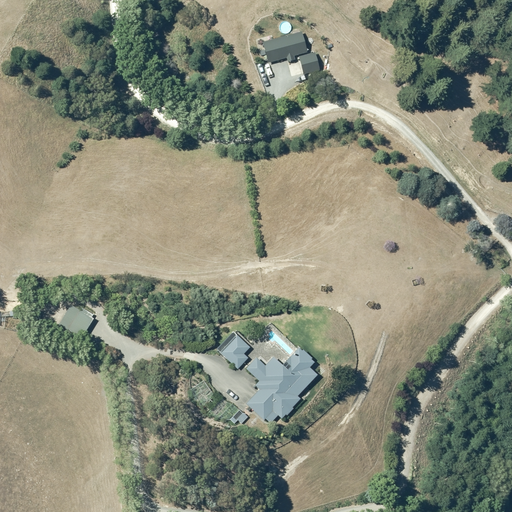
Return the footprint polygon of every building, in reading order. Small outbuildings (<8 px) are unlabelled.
[(305,51),(299,31),(260,42),(266,63),(284,57),(286,61),(294,59),(292,54),(305,51)] [(318,70),(313,52),(296,56),(301,75),(318,70)] [(91,318),(68,305),(58,324),(80,337),(91,318)] [(247,347),(229,331),(218,344),(222,348),(218,352),(236,368),(246,357),(242,353),(247,347)] [(280,418),(283,414),(285,416),(292,408),(290,406),(298,398),(295,396),(315,375),(307,367),(312,361),(297,347),(280,365),(271,356),(263,365),(254,357),(244,368),(258,381),(254,385),(259,389),(245,404),(262,420),(264,418),(269,423),(276,415),(280,418)] [(249,415),(240,408),(231,419),(235,423),(238,419),(243,423),(249,415)]
